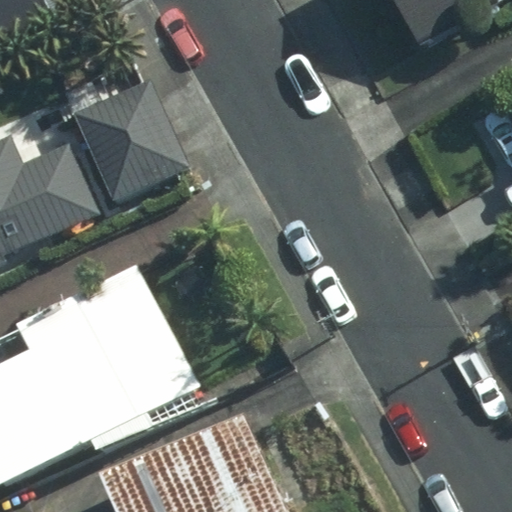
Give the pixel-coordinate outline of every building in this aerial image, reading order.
[(63,0),(0,0),(0,52),(73,21),(63,0)] [(502,0),(399,0),(429,54),(486,22),(481,12),(502,0)] [(162,80),(81,112),(119,209),(200,178),(162,80)] [(0,277),(18,270),(11,253),(107,214),(83,156),(40,173),(26,138),(0,148),(0,277)] [(16,490),(215,392),(156,274),(0,350),(0,363),(8,379),(0,382),(0,470),(5,468),(16,490)] [(303,511),(257,417),(120,484),(134,511),(303,511)]
